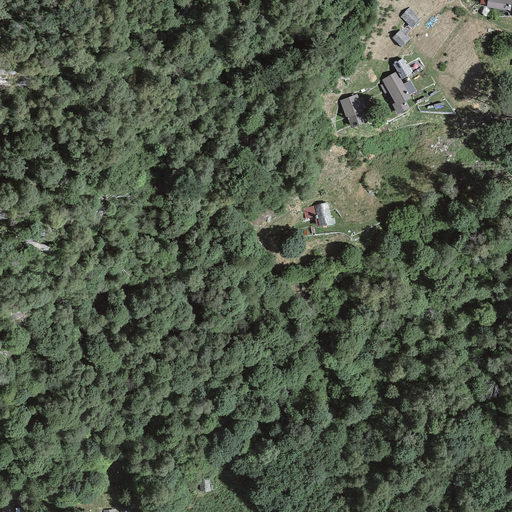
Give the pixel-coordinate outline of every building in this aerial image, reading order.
[(511,0),(487,0),(487,8),(511,12),(511,0)] [(421,20),(409,8),(400,16),(411,28),(421,20)] [(409,41),(400,30),(392,38),(401,48),(409,41)] [(411,75),(403,59),(393,65),(402,80),(411,75)] [(396,73),(382,81),(383,84),(379,86),(385,95),(388,93),(392,101),(390,102),(397,116),(410,109),(406,103),(411,100),(396,73)] [(357,95),(340,102),(351,130),(368,124),(357,95)] [(333,225),(327,203),(315,206),(320,228),(333,225)] [(209,477),(199,477),(200,493),(210,492),(209,477)] [(15,511),(15,499),(2,499),(2,511),(15,511)]
